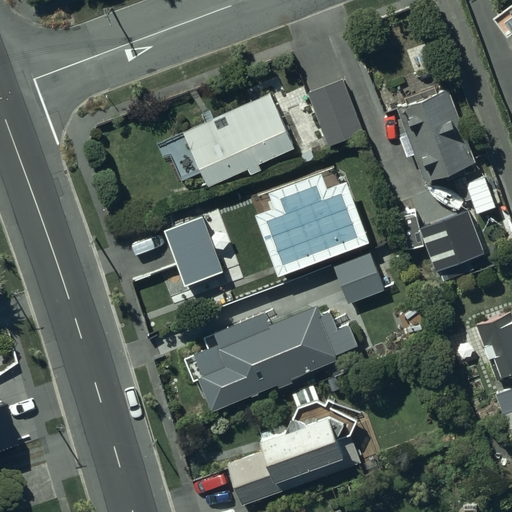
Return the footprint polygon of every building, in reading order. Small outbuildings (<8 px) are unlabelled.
[(506,32),(511,29),(511,30),(511,36),(510,38),(511,44),(511,1),(492,15),(506,32)] [(330,37),(294,51),(327,145),(364,131),(344,80),(347,79),(330,37)] [(397,110),(425,183),(477,164),(449,91),(397,110)] [(208,120),(183,130),(206,186),(246,170),(248,176),(264,170),(260,162),(295,147),(273,93),(213,117),(211,113),(206,115),(208,120)] [(280,279),(372,245),(349,182),(329,189),(324,174),(270,194),(277,210),(258,217),(280,279)] [(485,174),(465,181),(466,184),(461,186),(466,199),(470,197),(475,212),(496,205),(485,174)] [(425,230),(444,281),(473,270),(470,263),(487,257),(471,213),(425,230)] [(187,287),(226,272),(205,217),(166,232),(187,287)] [(335,268),(349,306),(387,291),(372,254),(335,268)] [(200,381),(214,414),(338,362),(335,355),(359,345),(351,327),(340,331),(333,314),(324,318),(320,308),(272,328),(266,315),(216,335),(221,346),(196,356),(205,377),(200,381)] [(511,311),(511,308),(491,312),(475,323),(494,376),(511,367),(511,370),(511,369),(511,311)] [(511,430),(511,384),(494,391),(509,432),(511,430)] [(258,434),(259,448),(225,460),(240,503),(360,460),(350,433),(356,417),(360,412),(307,386),(294,412),(289,412),(282,427),(258,434)] [(0,456),(18,450),(0,401),(0,456)] [(342,511),(338,503),(317,511),(342,511)]
